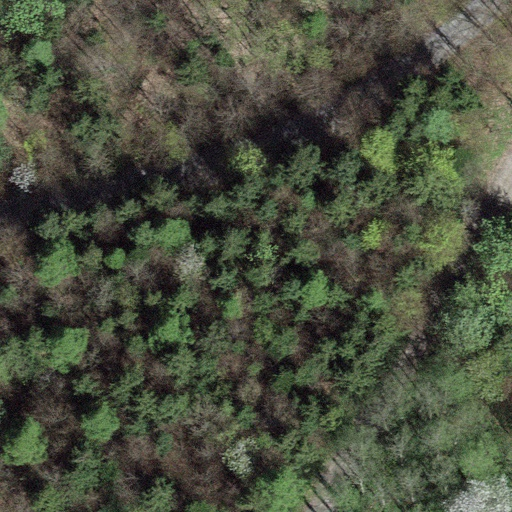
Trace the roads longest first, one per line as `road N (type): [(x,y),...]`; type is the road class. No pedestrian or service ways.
road 1 (track): [(490,0),(357,103),(296,136),(227,161),(0,215)]
road 2 (track): [(315,511),(511,144)]
